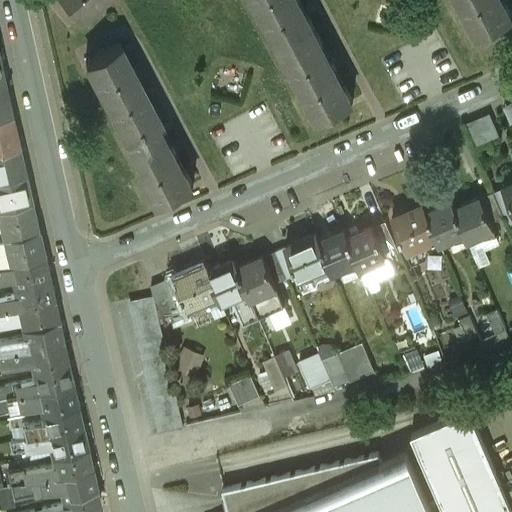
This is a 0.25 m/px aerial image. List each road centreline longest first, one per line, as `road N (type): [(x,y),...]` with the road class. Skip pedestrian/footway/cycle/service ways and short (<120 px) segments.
road 1 (residential): [(511,81),(73,268)]
road 2 (residential): [(73,268),(12,0)]
road 3 (residential): [(131,511),(73,268)]
